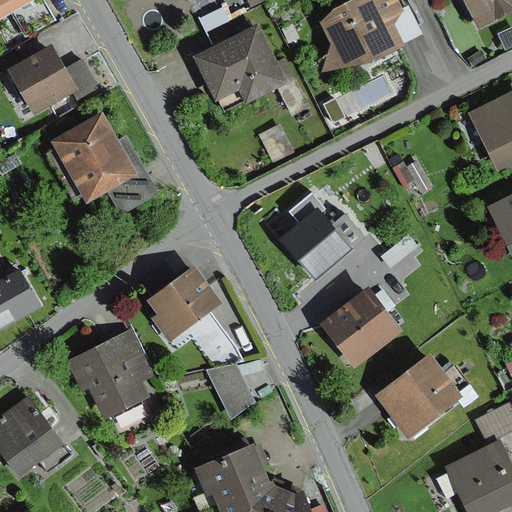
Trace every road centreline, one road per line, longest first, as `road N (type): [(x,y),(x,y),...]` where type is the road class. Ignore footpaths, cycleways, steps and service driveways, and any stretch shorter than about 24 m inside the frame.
road 1 (residential): [(511,62),(214,213)]
road 2 (unclassified): [(214,213),(358,511)]
road 3 (residential): [(214,213),(0,367)]
road 4 (unclassified): [(91,0),(214,213)]
